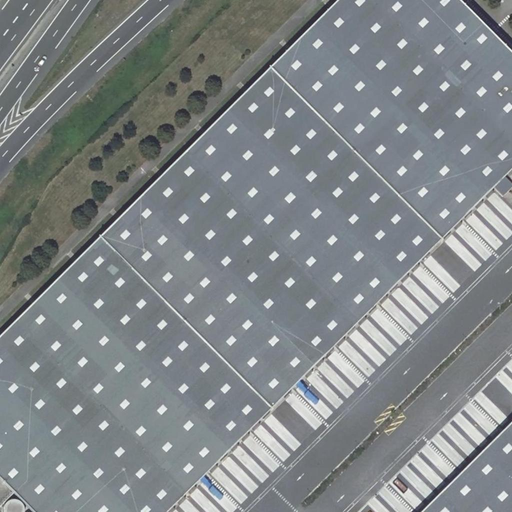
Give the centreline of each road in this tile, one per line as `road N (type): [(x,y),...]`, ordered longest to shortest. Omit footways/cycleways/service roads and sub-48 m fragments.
road 1 (motorway): [(0,159),(160,0)]
road 2 (motorway): [(0,110),(79,0)]
